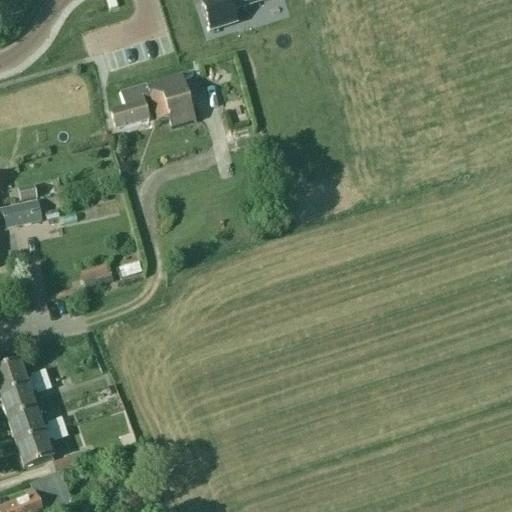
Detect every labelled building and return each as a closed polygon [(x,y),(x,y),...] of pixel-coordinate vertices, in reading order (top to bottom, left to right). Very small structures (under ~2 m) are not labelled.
[(208,0),(200,3),(209,33),(235,25),(231,11),(264,0),(208,0)] [(182,85),(187,83),(185,79),(181,80),(180,77),(118,95),(123,110),(109,114),(114,132),(147,122),(141,105),(149,103),(156,125),(167,121),(169,130),(194,123),(182,85)] [(252,141),(233,146),(235,153),(244,151),(247,150),(249,158),(256,156),(252,141)] [(19,204),(35,200),(32,189),(16,193),(19,204)] [(0,221),(3,221),(5,232),(41,224),(36,203),(0,211),(0,221)] [(141,274),(138,265),(118,270),(121,280),(141,274)] [(111,283),(107,270),(80,278),(84,292),(111,283)] [(0,397),(46,382),(42,372),(29,377),(31,380),(25,382),(18,364),(0,369),(0,397)] [(64,384),(62,377),(61,377),(50,381),(53,388),(64,384)] [(46,382),(0,397),(0,407),(5,423),(35,412),(29,395),(35,393),(36,397),(49,392),(46,382)] [(14,447),(43,436),(35,412),(5,423),(14,447)] [(43,436),(14,447),(22,471),(51,461),(46,445),(52,443),(52,445),(67,440),(63,430),(62,430),(43,436)] [(92,463),(88,453),(52,465),(56,475),(57,474),(58,476),(66,473),(92,463)] [(58,476),(57,474),(27,487),(31,496),(0,509),(0,511),(55,511),(71,506),(58,476)] [(108,497),(103,484),(86,491),(91,503),(108,497)] [(153,496),(148,484),(120,497),(125,508),(153,496)]
